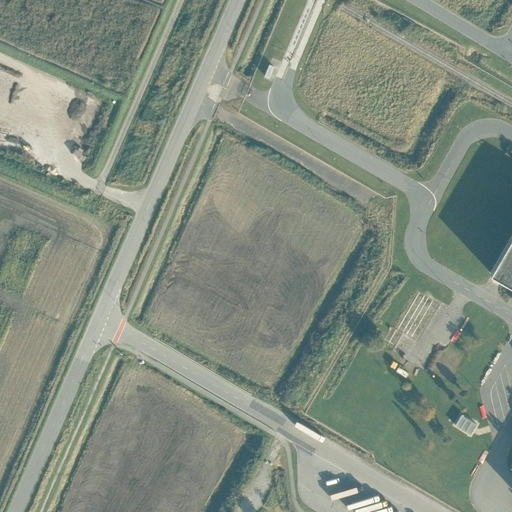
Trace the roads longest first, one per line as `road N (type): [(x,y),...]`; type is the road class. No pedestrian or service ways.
road 1 (residential): [(317,0),(281,82),(281,105),(417,191),(420,257),(511,315)]
road 2 (unclassified): [(432,511),(100,318)]
road 3 (tertiary): [(100,318),(238,0)]
road 4 (tertiary): [(15,511),(100,318)]
